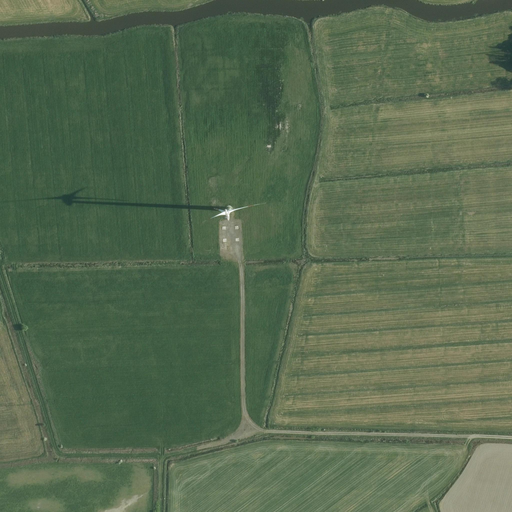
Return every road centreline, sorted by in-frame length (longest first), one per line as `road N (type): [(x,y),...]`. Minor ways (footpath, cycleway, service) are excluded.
road 1 (track): [(511,438),(273,431),(249,422),(239,240)]
road 2 (track): [(161,455),(59,454),(0,270)]
road 3 (track): [(249,422),(213,444),(161,455),(160,511)]
